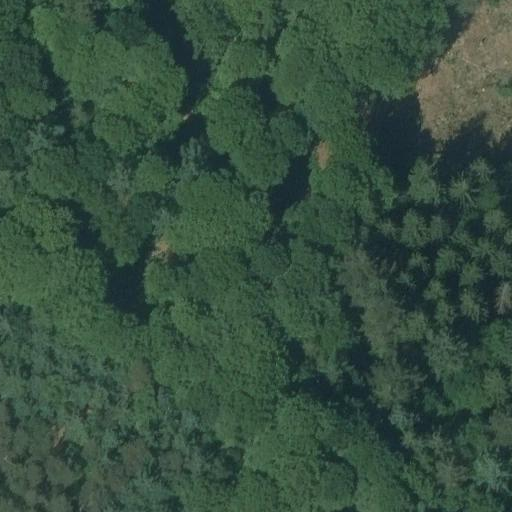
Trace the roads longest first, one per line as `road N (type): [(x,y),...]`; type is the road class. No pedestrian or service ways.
road 1 (track): [(225,511),(251,473),(428,0)]
road 2 (track): [(0,296),(155,389),(251,473),(280,511)]
